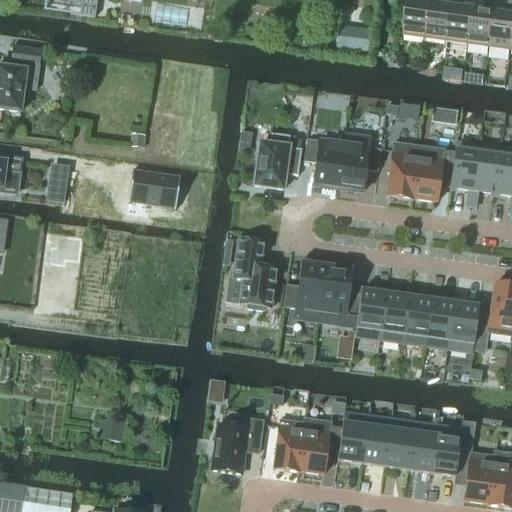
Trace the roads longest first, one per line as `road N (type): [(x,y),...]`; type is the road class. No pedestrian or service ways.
road 1 (residential): [(511,232),(294,204),(287,245),(511,275)]
road 2 (residential): [(429,511),(261,486),(257,511)]
